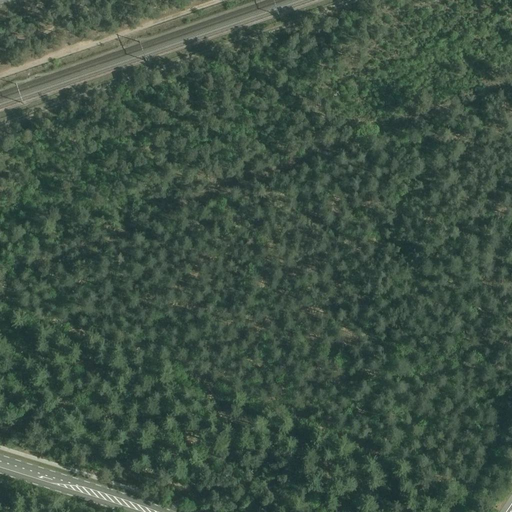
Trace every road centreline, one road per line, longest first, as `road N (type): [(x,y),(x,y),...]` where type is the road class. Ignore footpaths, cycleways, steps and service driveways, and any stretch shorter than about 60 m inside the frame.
road 1 (track): [(0,126),(358,0)]
road 2 (track): [(0,75),(220,0)]
road 3 (primary): [(165,511),(0,458)]
road 4 (primary): [(0,470),(131,511)]
